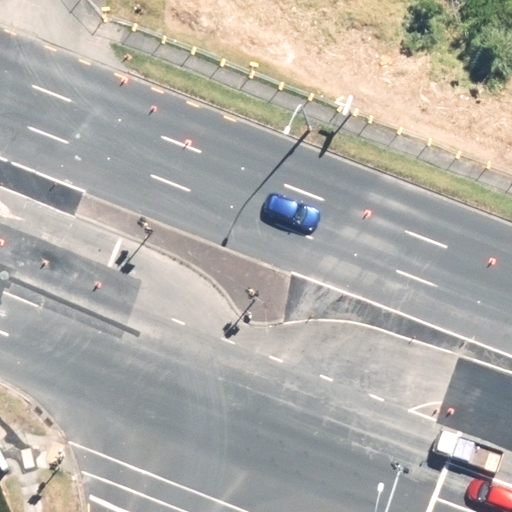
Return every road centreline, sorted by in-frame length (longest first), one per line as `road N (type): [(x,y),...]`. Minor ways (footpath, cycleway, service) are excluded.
road 1 (primary): [(0,86),(511,283)]
road 2 (primary): [(0,205),(156,269),(215,309),(227,337),(210,407)]
road 3 (primary): [(210,407),(261,362),(338,349),(400,350),(511,394)]
road 4 (primary): [(497,511),(210,407)]
road 5 (primary): [(210,407),(0,317)]
